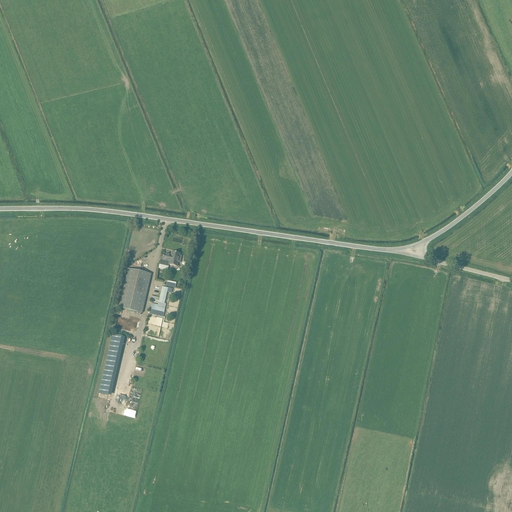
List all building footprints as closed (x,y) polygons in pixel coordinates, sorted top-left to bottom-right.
[(163,254),(162,260),(160,260),(159,265),(168,267),(169,265),(176,267),(178,262),(180,263),(181,256),(179,256),(179,254),(172,252),(171,256),(163,254)] [(128,269),(118,308),(142,314),(151,275),(128,269)] [(166,304),(164,304),(168,289),(162,287),(158,305),(151,304),(149,314),(163,318),(166,304)] [(152,323),(161,326),(163,318),(151,315),(149,323),(152,324),(152,323)] [(130,317),(129,319),(118,317),(116,328),(134,331),(136,319),(130,317)] [(113,335),(109,350),(121,352),(124,338),(113,335)]
